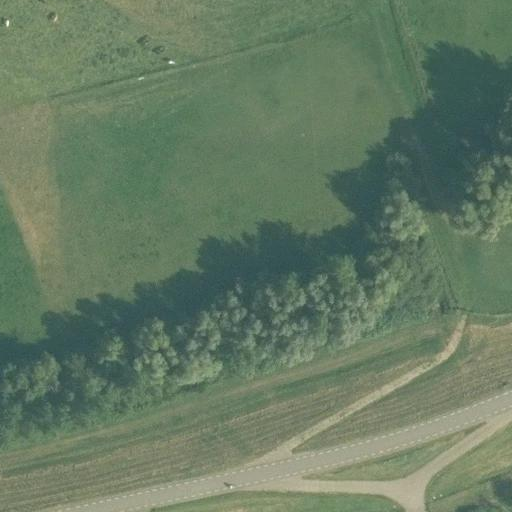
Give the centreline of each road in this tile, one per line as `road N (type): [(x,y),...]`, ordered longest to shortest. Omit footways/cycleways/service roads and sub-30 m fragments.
road 1 (tertiary): [(90,511),(336,456),(511,397)]
road 2 (track): [(462,309),(445,350),(276,450),(261,474)]
